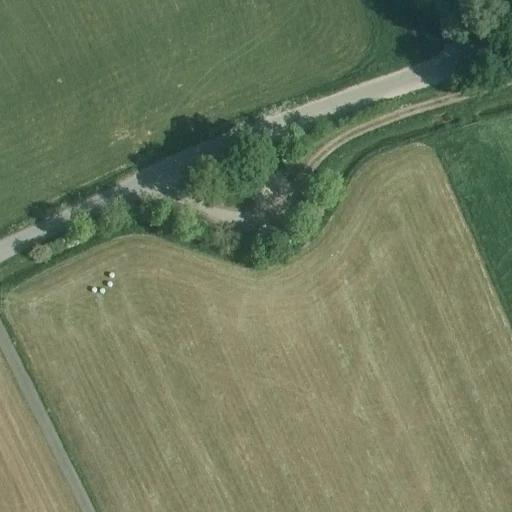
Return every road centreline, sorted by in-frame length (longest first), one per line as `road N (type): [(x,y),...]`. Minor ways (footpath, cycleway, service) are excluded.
road 1 (unclassified): [(0,252),(221,147),(511,46)]
road 2 (track): [(158,174),(231,225),(268,217),(334,143),(511,81)]
road 3 (unclassified): [(87,511),(0,336)]
